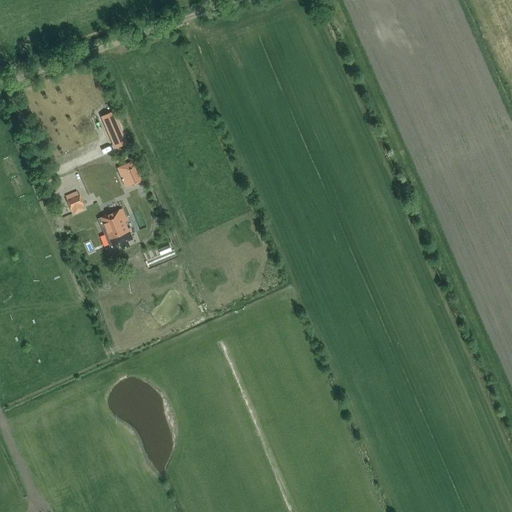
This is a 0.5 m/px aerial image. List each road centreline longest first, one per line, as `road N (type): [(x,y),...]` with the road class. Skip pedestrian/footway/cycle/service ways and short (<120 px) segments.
road 1 (track): [(7,81),(237,0)]
road 2 (track): [(0,83),(7,81),(55,186)]
